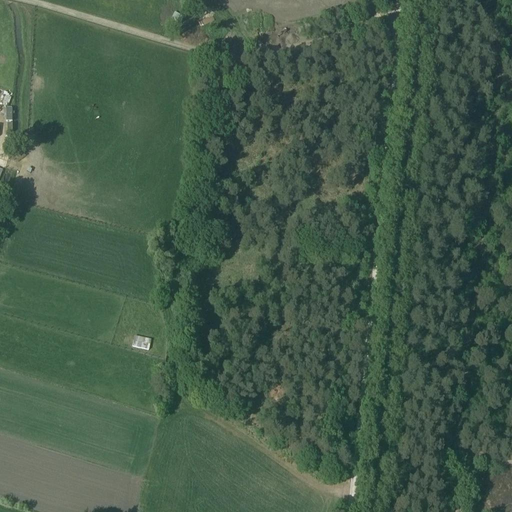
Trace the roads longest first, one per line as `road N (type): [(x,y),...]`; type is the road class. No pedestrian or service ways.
road 1 (unclassified): [(399,0),(349,511)]
road 2 (track): [(464,460),(456,433),(511,0)]
road 3 (track): [(397,20),(229,60),(13,0)]
road 4 (track): [(351,493),(314,481),(208,412),(180,383),(176,348)]
